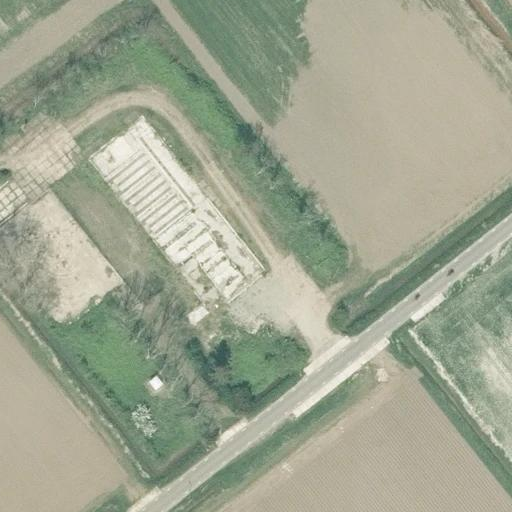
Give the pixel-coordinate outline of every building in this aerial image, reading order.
[(39,136),(79,104),(70,94),(31,127),(39,136)] [(136,238),(193,196),(131,111),(74,153),(136,238)] [(0,215),(20,200),(0,174),(0,215)] [(196,354),(218,337),(198,312),(176,329),(196,354)] [(155,392),(162,387),(156,380),(150,385),(155,392)]
